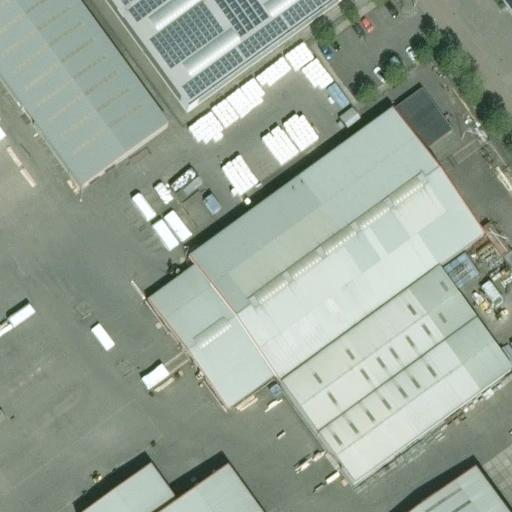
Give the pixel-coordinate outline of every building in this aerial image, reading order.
[(166,128),(73,0),(0,0),(0,81),(80,191),(166,128)] [(103,0),(186,114),(343,0),(103,0)] [(511,0),(496,0),(511,21),(511,0)] [(310,44),(286,59),(299,81),(324,66),(310,44)] [(187,261),(209,291),(162,325),(227,413),(273,379),(353,487),(509,372),(435,272),(482,238),(420,153),(450,131),(421,91),(391,113),(389,112),(187,261)] [(511,511),(511,504),(479,451),(380,511),(511,511)] [(206,511),(194,495),(211,482),(211,481),(176,506),(149,469),(89,511),(206,511)]
